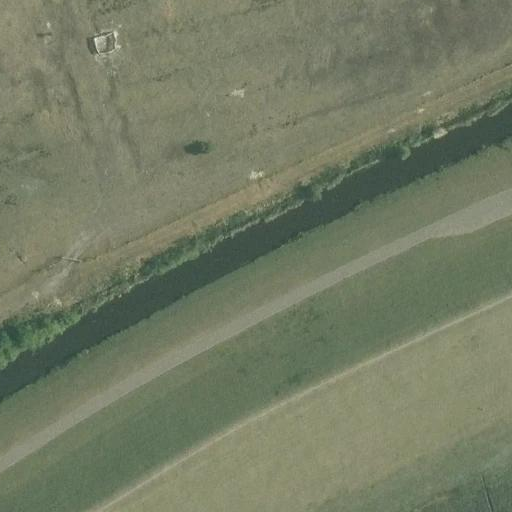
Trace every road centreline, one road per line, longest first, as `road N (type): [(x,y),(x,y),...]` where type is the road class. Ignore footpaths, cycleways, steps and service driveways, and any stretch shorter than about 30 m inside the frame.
road 1 (track): [(511,199),(424,234),(68,419),(0,465)]
road 2 (track): [(511,75),(0,305)]
